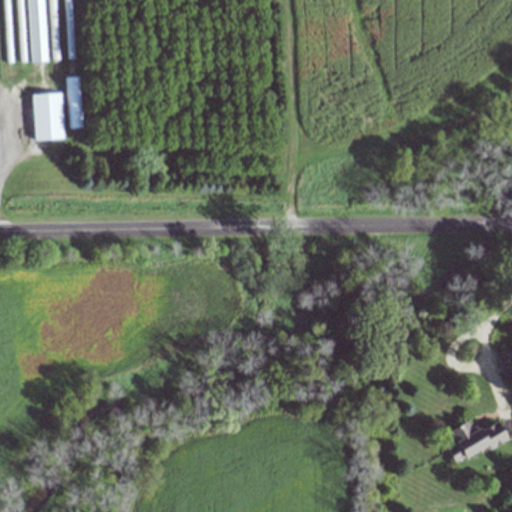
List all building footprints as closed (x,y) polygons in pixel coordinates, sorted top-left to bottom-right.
[(24,0),(27,61),(44,61),(40,0),(24,0)] [(45,0),(48,59),(56,59),(53,0),(45,0)] [(62,0),(64,58),(71,58),(69,0),(62,0)] [(60,92),(31,94),(34,140),(63,139),(60,92)] [(456,462),(511,442),(511,440),(505,422),(474,433),(470,423),(445,431),(456,462)]
